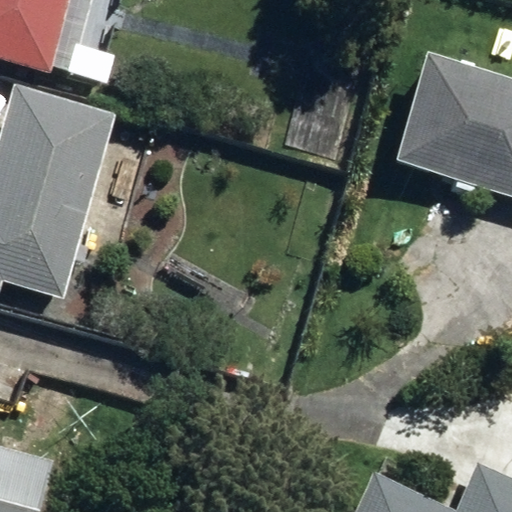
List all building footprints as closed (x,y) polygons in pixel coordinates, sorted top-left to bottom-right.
[(0,0),(0,82),(38,92),(61,0),(0,0)] [(511,101),(411,75),(383,184),(511,218),(511,101)] [(0,311),(48,323),(96,138),(0,113),(0,311)] [(0,511),(28,511),(37,477),(0,467),(0,511)] [(344,511),(511,511),(511,488),(506,501),(458,480),(444,511),(396,511),(353,493),(344,511)]
